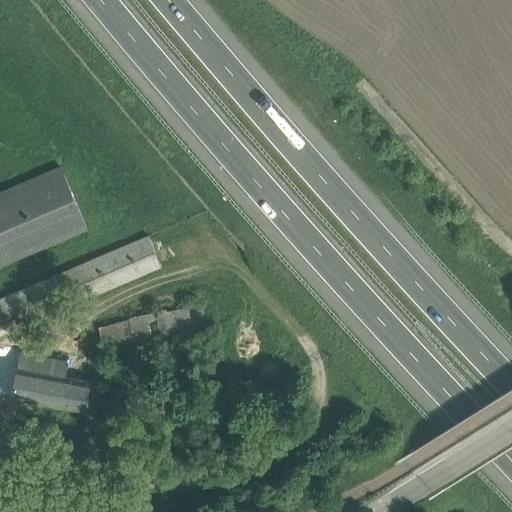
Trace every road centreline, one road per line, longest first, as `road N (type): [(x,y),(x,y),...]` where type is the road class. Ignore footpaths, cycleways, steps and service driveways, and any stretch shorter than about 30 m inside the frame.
road 1 (motorway): [(106,0),(511,458)]
road 2 (motorway): [(511,383),(177,0)]
road 3 (unclassified): [(0,457),(156,484),(216,480),(291,429),(317,394),(317,363),(305,337)]
road 4 (unclassified): [(365,97),(511,251)]
road 5 (tertiary): [(376,511),(511,427)]
